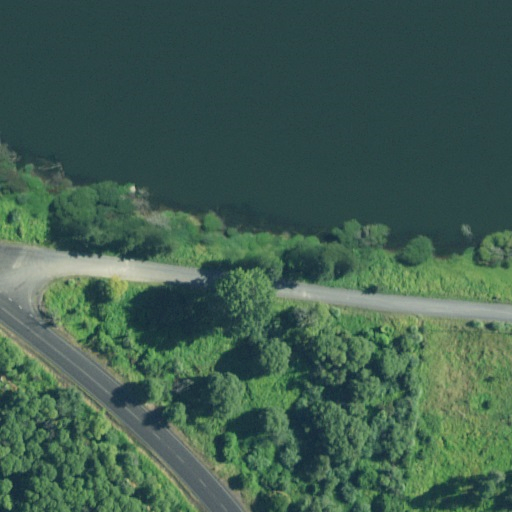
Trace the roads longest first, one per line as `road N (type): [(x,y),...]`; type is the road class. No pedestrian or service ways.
road 1 (unclassified): [(0,291),(38,277),(511,317)]
road 2 (tertiary): [(210,511),(155,454),(0,327)]
